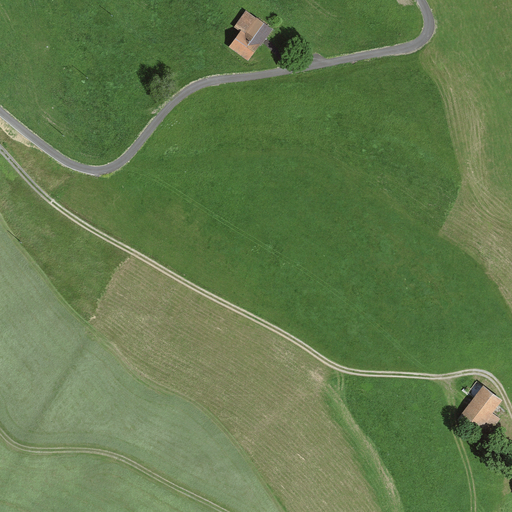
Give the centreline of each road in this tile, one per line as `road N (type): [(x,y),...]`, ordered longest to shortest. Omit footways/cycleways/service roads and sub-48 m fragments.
road 1 (track): [(0,148),(81,223),(284,333),(336,370),(431,378),(491,373),(511,416)]
road 2 (track): [(0,430),(20,447),(109,453),(225,511)]
